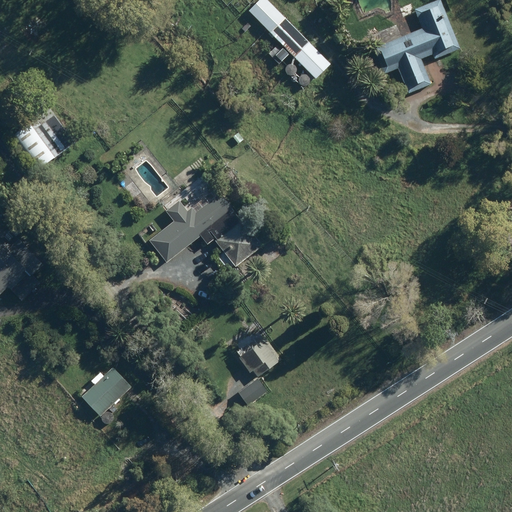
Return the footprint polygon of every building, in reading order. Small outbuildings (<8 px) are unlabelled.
[(268,0),(258,0),(249,10),(280,41),(269,52),(274,58),(277,56),(283,62),(292,54),(316,79),(331,64),(268,0)] [(374,45),(386,73),(398,68),(408,95),(433,86),(422,59),(432,55),(435,61),(452,54),(432,3),(416,9),(422,26),(374,45)] [(15,131),(40,166),(78,140),(52,104),(15,131)] [(262,242),(220,189),(195,209),(185,197),(166,212),(176,224),(153,243),(168,261),(201,235),(208,244),(215,239),(235,264),(262,242)] [(0,293),(11,284),(25,299),(44,282),(35,273),(48,262),(25,236),(12,247),(0,234),(0,293)] [(267,335),(240,354),(257,377),(283,359),(267,335)] [(83,394),(101,415),(133,388),(115,367),(83,394)] [(239,392),(248,405),(267,392),(258,379),(239,392)] [(0,496),(26,476),(0,442),(0,496)] [(76,497),(86,511),(100,511),(145,480),(129,459),(76,497)] [(57,511),(37,486),(3,511),(57,511)]
